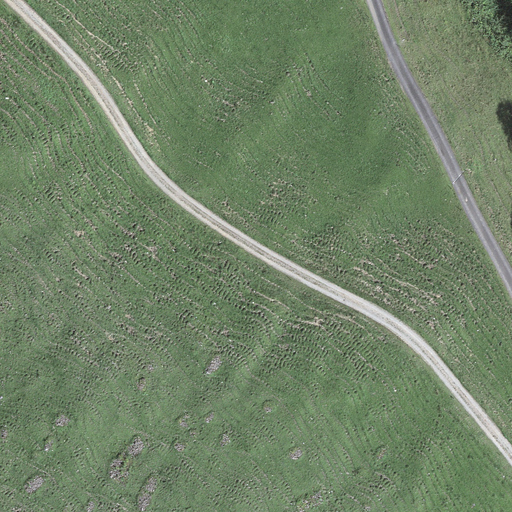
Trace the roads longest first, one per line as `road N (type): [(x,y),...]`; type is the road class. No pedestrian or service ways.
road 1 (track): [(10,0),(79,61),(187,206),(424,344),(511,452)]
road 2 (track): [(392,0),(511,278)]
